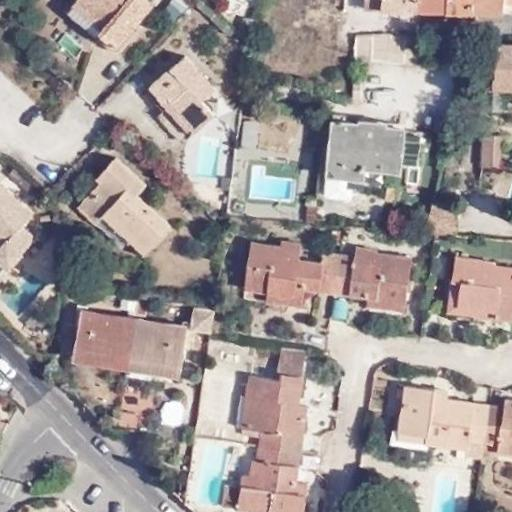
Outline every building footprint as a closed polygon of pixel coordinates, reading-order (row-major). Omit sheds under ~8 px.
[(101,30),(117,45),(151,5),(145,0),(75,0),(74,1),(103,27),(101,30)] [(365,8),(418,10),(418,0),(359,0),(359,8),(365,8)] [(418,0),(418,10),(447,11),(447,0),(418,0)] [(447,0),(447,11),(473,11),(473,0),(447,0)] [(511,0),(473,0),(473,11),(504,13),(506,2),(511,2),(511,0)] [(122,50),(117,45),(101,30),(103,27),(74,1),(67,10),(115,52),(119,52),(122,50)] [(322,42),(325,18),(299,18),(297,43),(322,42)] [(337,20),(325,18),(322,42),(334,44),(337,20)] [(424,37),(358,32),(357,60),(422,64),(422,59),(424,37)] [(511,44),(498,43),(496,63),(488,62),(487,77),(494,77),(493,87),(511,89),(511,44)] [(168,96),(198,130),(217,114),(204,101),(218,88),(187,54),(150,87),(163,101),(168,96)] [(192,136),(198,130),(168,96),(163,101),(161,102),(192,136)] [(245,117),(243,144),(259,146),(261,119),(245,117)] [(333,120),(327,176),(366,179),(368,168),(401,171),(406,128),(333,120)] [(483,166),(502,168),(504,135),(485,134),(483,166)] [(204,172),(232,173),(234,139),(206,137),(204,172)] [(0,172),(29,198),(40,186),(2,152),(0,154),(0,172)] [(106,214),(132,239),(147,252),(172,226),(138,194),(147,186),(117,157),(96,178),(101,183),(79,205),(98,223),(106,214)] [(0,261),(10,270),(25,253),(23,252),(37,237),(24,226),(34,214),(0,182),(0,261)] [(437,203),(432,233),(458,235),(460,205),(437,203)] [(124,248),(132,239),(106,214),(98,223),(124,248)] [(425,233),(407,231),(406,245),(424,247),(425,233)] [(335,293),(341,254),(324,252),(323,263),(301,260),(304,243),(283,240),(282,246),(253,242),(245,289),(267,292),(294,297),(296,286),(306,288),(335,293)] [(356,257),(341,254),(335,293),(406,304),(414,258),(378,252),(379,248),(358,245),(356,257)] [(511,267),(496,265),(496,261),(456,255),(452,282),(461,283),(458,305),(498,311),(497,319),(511,321),(511,267)] [(461,283),(452,282),(447,311),(497,319),(498,311),(458,305),(461,283)] [(294,297),(267,292),(266,301),(303,307),(306,288),(296,286),(294,297)] [(350,301),(334,298),(331,317),(347,320),(350,301)] [(405,312),(406,304),(368,298),(367,306),(405,312)] [(209,325),(212,305),(195,302),(193,323),(209,325)] [(82,308),(82,315),(112,320),(113,313),(82,308)] [(76,353),(183,370),(188,332),(157,327),(158,320),(113,313),(112,320),(82,315),(76,353)] [(157,327),(188,332),(190,325),(158,320),(157,327)] [(262,430),(259,445),(302,451),(307,416),(297,415),(299,404),(307,351),(281,347),(278,373),(281,373),(281,379),(250,375),(243,427),(262,430)] [(182,377),(183,370),(76,353),(74,360),(182,377)] [(485,443),(490,404),(450,398),(438,397),(439,388),(406,384),(399,431),(429,435),(427,444),(469,450),(470,440),(485,443)] [(438,397),(450,398),(451,390),(439,388),(438,397)] [(121,427),(148,430),(151,393),(124,391),(121,427)] [(506,407),(490,404),(485,443),(499,444),(498,453),(511,455),(511,399),(507,398),(506,407)] [(309,404),(299,404),(297,415),(307,416),(309,404)] [(427,449),(427,444),(429,435),(399,431),(393,430),(391,444),(427,449)] [(302,451),(259,445),(258,460),(252,459),(250,474),(244,474),(242,485),(229,483),(226,506),(267,511),(303,511),(306,492),(296,491),(298,481),(302,451)] [(308,482),(298,481),(296,491),(306,492),(308,482)]
